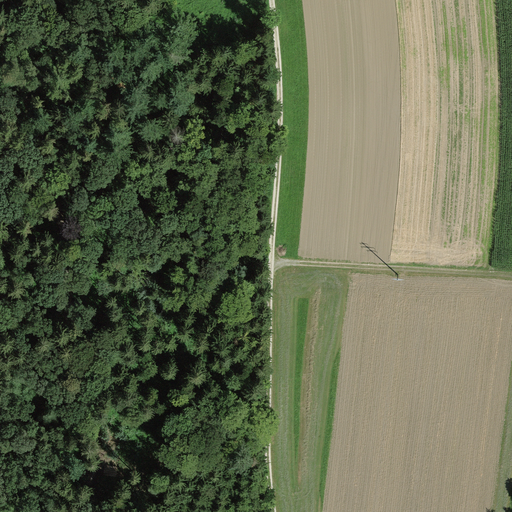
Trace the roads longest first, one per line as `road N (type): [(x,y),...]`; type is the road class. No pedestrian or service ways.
road 1 (track): [(76,511),(96,440),(68,323),(63,224),(9,0)]
road 2 (track): [(271,0),(280,124),(270,263)]
road 3 (track): [(270,263),(272,511)]
road 4 (track): [(270,263),(511,276)]
